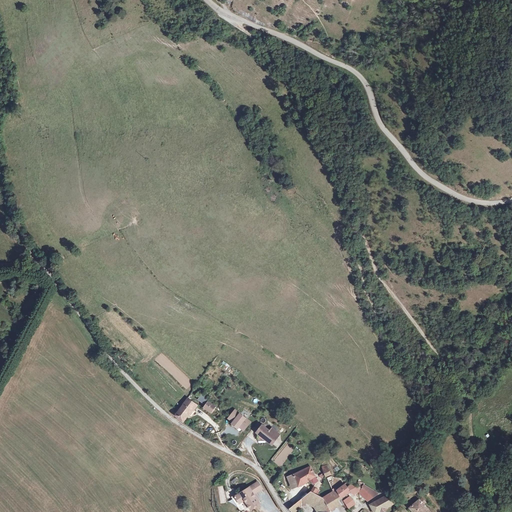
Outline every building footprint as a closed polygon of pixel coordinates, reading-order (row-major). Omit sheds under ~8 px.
[(207,401),(201,396),(198,400),(204,405),(207,401)] [(197,405),(188,398),(176,416),(185,423),(197,405)] [(216,408),(209,403),(204,409),(211,415),(216,408)] [(236,409),(228,418),(243,430),(250,422),(236,409)] [(258,423),(254,429),(259,433),(266,438),(273,444),(279,435),(272,430),(271,432),(258,423)] [(311,466),(294,474),(298,485),(299,485),(310,478),(314,476),(311,466)] [(321,469),(324,479),(333,476),(330,467),(321,469)] [(292,487),(298,485),(294,474),(288,477),(292,487)] [(259,481),(235,496),(240,502),(244,499),(246,499),(252,508),(261,502),(258,499),(257,500),(256,498),(256,496),(254,493),(263,487),(259,481)] [(347,485),(337,493),(342,499),(352,492),(347,485)] [(365,486),(362,488),(357,486),(356,489),(361,493),(362,492),(369,498),(379,491),(365,486)] [(313,491),(302,501),(306,505),(312,500),(317,493),(313,491)] [(334,492),(326,498),(328,499),(329,501),(332,499),(335,503),(334,504),(337,509),(341,506),(335,493),(334,492)] [(313,501),(320,506),(328,499),(326,498),(322,495),(317,493),(312,500),(313,501)] [(342,499),(337,493),(335,493),(341,506),(345,503),(342,499)] [(389,494),(370,504),(373,511),(377,511),(394,503),(389,494)] [(240,502),(235,496),(233,497),(242,511),(246,511),(252,508),(246,499),(244,499),(240,502)] [(419,500),(410,508),(413,511),(430,511),(423,504),(426,502),(422,498),(420,500),(419,500)] [(329,501),(328,499),(320,506),(323,511),(333,511),(335,511),(329,501)] [(298,511),(306,505),(302,501),(293,510),(294,511),(298,511)]
